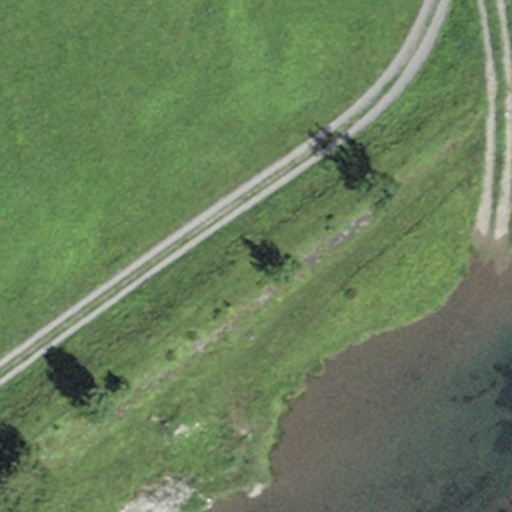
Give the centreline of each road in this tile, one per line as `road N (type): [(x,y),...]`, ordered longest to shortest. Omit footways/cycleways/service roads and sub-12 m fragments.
road 1 (track): [(0,373),(373,107),(423,38),(438,0)]
road 2 (track): [(490,271),(500,137),(492,0)]
